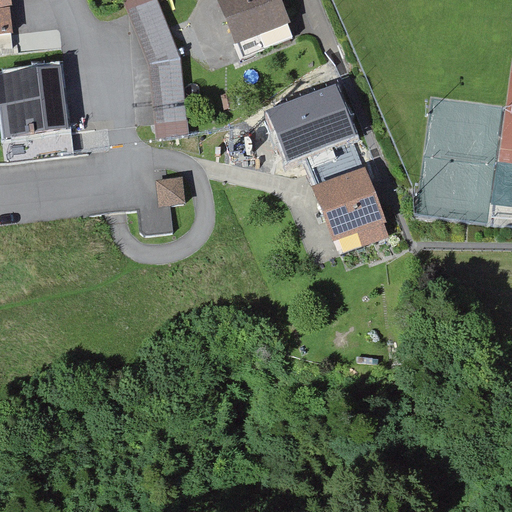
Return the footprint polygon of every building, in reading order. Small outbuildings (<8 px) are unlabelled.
[(0,0),(0,37),(18,35),(13,0),(0,0)] [(275,0),(238,0),(219,8),(243,67),(294,47),(275,0)] [(157,3),(127,15),(137,40),(149,70),(152,98),(157,142),(189,139),(180,64),(157,3)] [(9,142),(73,133),(65,71),(0,79),(0,110),(4,110),(9,142)] [(373,174),(324,194),(345,246),(372,235),(377,248),(400,239),(373,174)] [(182,186),(157,187),(159,211),(183,210),(182,186)]
